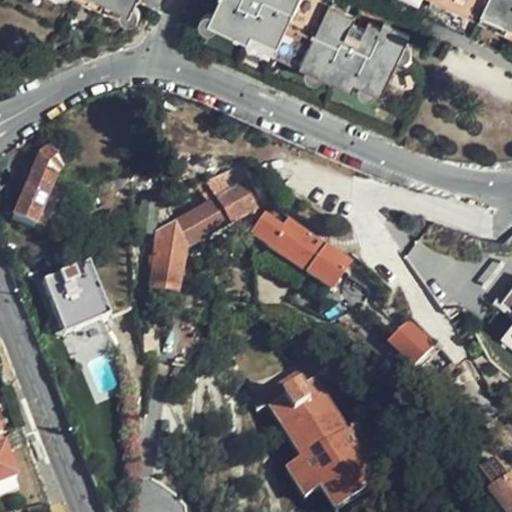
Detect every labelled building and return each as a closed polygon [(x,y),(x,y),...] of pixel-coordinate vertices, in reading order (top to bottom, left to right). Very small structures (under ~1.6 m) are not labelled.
[(114,0),(134,9),(138,0),(92,0),(102,4),(104,0),(114,0)] [(364,24),(351,18),(354,12),(330,1),(330,0),(215,0),(209,15),(251,36),(255,29),(304,52),(302,59),(355,83),(358,77),(382,89),(408,31),(382,18),(380,24),(367,18),(364,24)] [(511,0),(442,0),(452,4),(453,0),(461,0),(511,23),(511,0)] [(32,227),(60,169),(48,150),(36,158),(12,219),(32,227)] [(150,290),(175,295),(177,284),(177,274),(185,249),(256,211),(253,206),(263,201),(243,169),(210,183),(218,200),(155,234),(150,290)] [(287,222),(274,213),(270,219),(283,228),(287,222)] [(270,219),(264,216),(255,231),(255,238),(333,286),(345,267),(283,228),(270,219)] [(349,261),(287,222),(283,228),(345,267),(349,261)] [(49,287),(69,341),(110,327),(89,272),(49,287)] [(511,321),(502,334),(511,342),(511,286),(504,296),(511,303),(511,321)] [(395,341),(427,366),(436,353),(404,328),(395,341)] [(330,511),(343,511),(376,492),(363,468),(378,459),(359,430),(346,439),(312,382),(297,396),(286,403),(271,407),(303,463),(287,472),(305,502),(320,493),(330,511)] [(0,453),(9,450),(4,437),(0,438),(0,453)] [(0,491),(22,483),(9,450),(0,453),(0,491)] [(511,511),(511,481),(508,484),(493,467),(478,479),(491,497),(488,500),(497,511),(511,511)]
